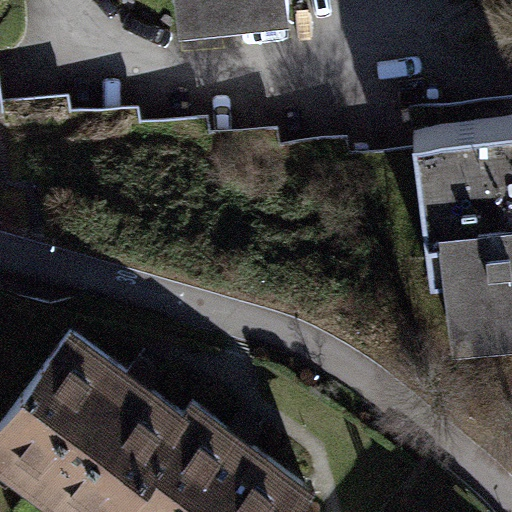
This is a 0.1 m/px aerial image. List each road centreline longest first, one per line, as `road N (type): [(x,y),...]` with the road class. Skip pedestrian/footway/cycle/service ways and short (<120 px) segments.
road 1 (residential): [(511,505),(444,439),(310,342),(0,251)]
road 2 (residential): [(367,0),(371,30),(347,51),(179,67),(126,47),(75,0)]
